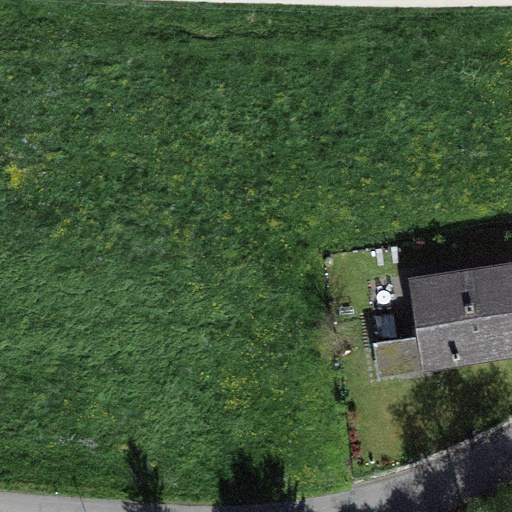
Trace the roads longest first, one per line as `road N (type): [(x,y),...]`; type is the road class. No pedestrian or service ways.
road 1 (residential): [(511,430),(288,511)]
road 2 (track): [(306,0),(484,0)]
